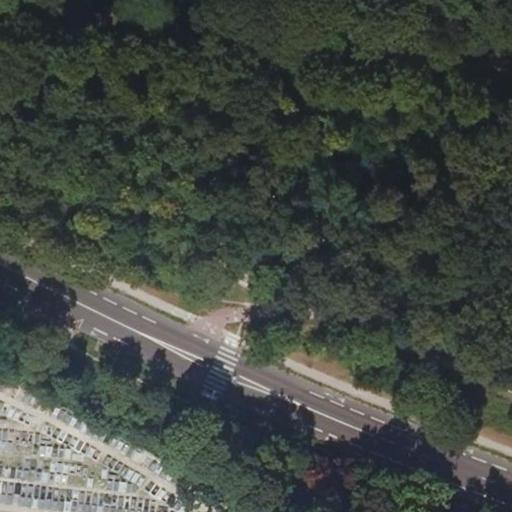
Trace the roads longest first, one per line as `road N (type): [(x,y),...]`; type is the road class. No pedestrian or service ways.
road 1 (unknown): [(511,386),(267,289),(0,142)]
road 2 (tertiary): [(511,486),(181,352),(0,261)]
